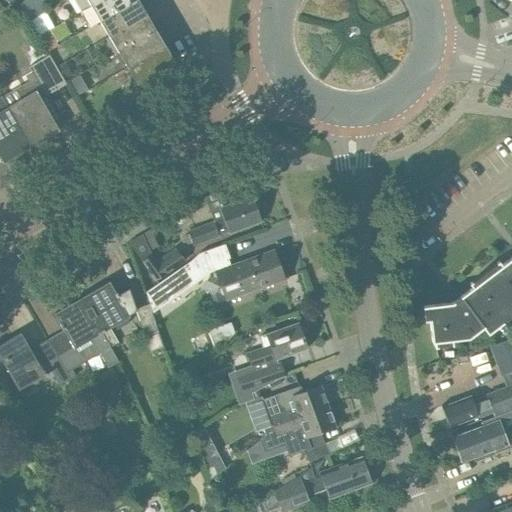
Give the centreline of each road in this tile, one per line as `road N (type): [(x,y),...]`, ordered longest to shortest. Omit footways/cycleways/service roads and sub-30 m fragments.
road 1 (residential): [(418,511),(369,322),(350,112)]
road 2 (unclassified): [(0,255),(291,84)]
road 3 (residential): [(511,181),(405,263)]
